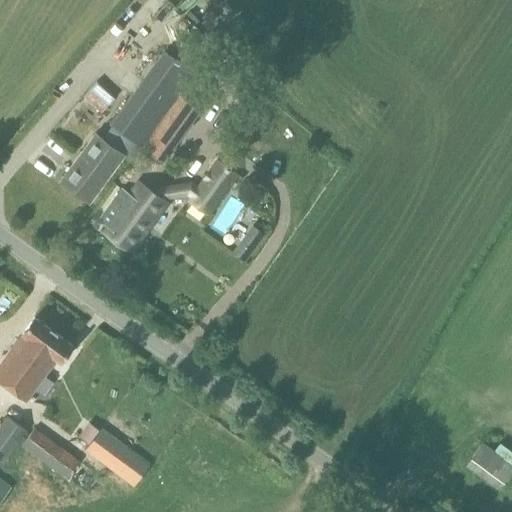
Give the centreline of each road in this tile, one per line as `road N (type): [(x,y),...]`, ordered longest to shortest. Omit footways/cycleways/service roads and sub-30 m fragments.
road 1 (unclassified): [(0,234),(353,482)]
road 2 (unknown): [(0,160),(83,58),(112,36)]
